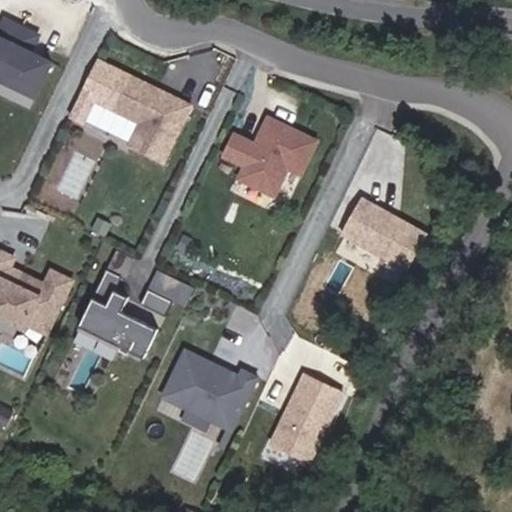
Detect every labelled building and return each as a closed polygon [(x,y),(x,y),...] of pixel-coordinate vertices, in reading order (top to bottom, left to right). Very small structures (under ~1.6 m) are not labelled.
[(32,56),(40,39),(7,23),(0,37),(0,81),(37,99),(53,66),(32,56)] [(166,165),(193,108),(178,101),(175,106),(164,101),(162,93),(133,80),(117,113),(143,126),(132,149),(166,165)] [(302,175),(317,142),(269,119),(256,146),(245,167),(239,180),(275,197),(289,169),(302,175)] [(256,146),(234,135),(224,157),(245,167),(256,146)] [(428,236),(397,218),(395,222),(390,219),(391,215),(363,200),(343,235),(409,271),(428,236)] [(50,336),(75,284),(20,258),(18,262),(0,253),(0,302),(1,301),(20,310),(22,305),(39,314),(32,328),(50,336)] [(161,332),(124,314),(131,301),(116,294),(123,279),(109,272),(82,328),(124,348),(121,353),(130,357),(133,352),(148,359),(161,332)] [(167,318),(174,304),(150,292),(143,307),(167,318)] [(234,432),(260,379),(244,372),(242,378),(233,374),(227,376),(221,373),(219,367),(187,352),(164,399),(186,409),(188,405),(219,419),(217,424),(234,432)] [(312,462),(345,394),(306,375),(288,414),(291,415),(288,422),(285,420),(273,444),(312,462)]
